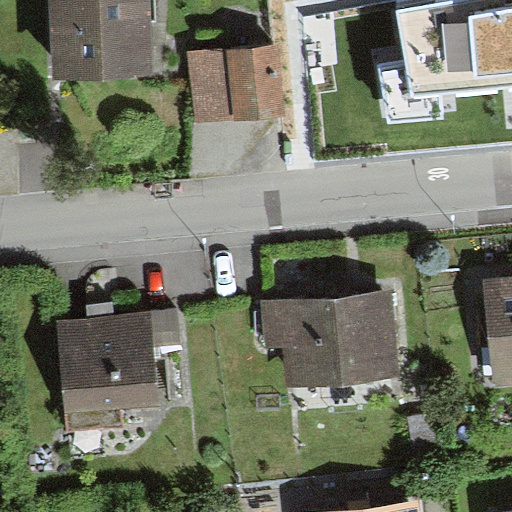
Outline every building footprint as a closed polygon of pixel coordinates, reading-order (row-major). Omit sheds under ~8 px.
[(151,0),(51,0),(54,57),(154,53),(151,0)] [(511,0),(325,0),(336,89),(385,83),(388,119),(496,106),(492,71),(511,68),(511,0)] [(278,32),(229,38),(237,108),(286,103),(278,32)] [(237,108),(229,38),(187,42),(195,113),(237,108)] [(511,263),(483,266),(491,371),(511,369),(511,263)] [(286,338),(289,373),(401,364),(393,278),(261,289),(265,339),(286,338)] [(58,308),(67,424),(128,420),(126,398),(160,395),(155,338),(182,335),(179,298),(58,308)] [(428,511),(425,484),(299,498),(300,511),(428,511)] [(511,511),(511,498),(496,500),(497,511),(511,511)]
